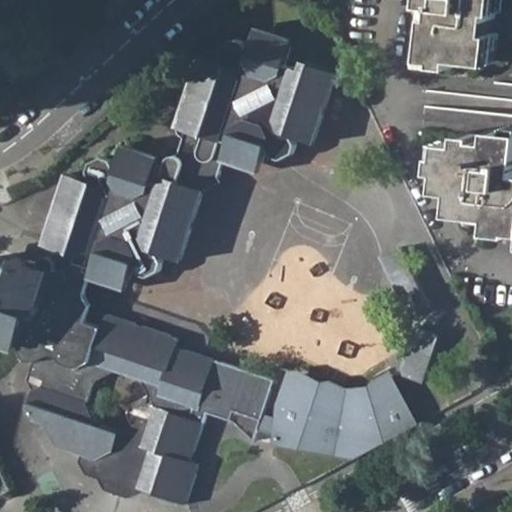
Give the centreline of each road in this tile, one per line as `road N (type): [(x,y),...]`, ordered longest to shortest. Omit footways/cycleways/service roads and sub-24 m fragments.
road 1 (residential): [(0,155),(172,0)]
road 2 (residential): [(389,511),(511,443)]
